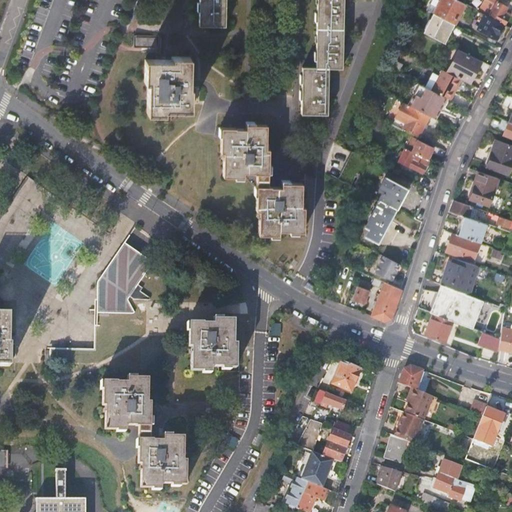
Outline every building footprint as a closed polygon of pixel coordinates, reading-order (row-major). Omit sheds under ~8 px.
[(225,2),(225,0),(199,0),(199,25),(225,26),(225,2)] [(316,0),(316,67),(302,67),(301,113),(327,114),(328,91),(328,84),(328,68),(342,68),(342,51),(343,44),(343,13),(343,5),(343,0),(316,0)] [(440,0),(433,13),(454,24),(465,4),(457,0),(440,0)] [(497,1),(497,0),(484,0),(479,11),(485,14),(505,24),(509,16),(503,13),(507,6),(497,1)] [(445,42),(454,24),(433,13),(424,32),(445,42)] [(497,38),(505,24),(485,14),(478,28),(497,38)] [(159,36),(134,36),(134,48),(156,49),(159,49),(159,36)] [(469,83),(481,61),(460,50),(448,71),(462,79),(469,83)] [(191,110),(190,57),(172,57),(172,60),(156,60),(145,59),(145,82),(148,82),(147,114),(165,114),(165,109),(191,110)] [(395,60),(392,66),(399,70),(402,64),(395,60)] [(444,97),(450,100),(462,79),(448,71),(442,68),(439,74),(431,89),(444,97)] [(432,72),(425,86),(431,89),(439,74),(432,72)] [(420,83),(414,94),(417,95),(423,85),(420,83)] [(370,90),(377,93),(380,89),(372,85),(370,90)] [(430,116),(436,119),(440,111),(435,108),(436,106),(438,106),(440,106),(444,97),(431,89),(425,86),(423,85),(417,95),(414,94),(409,104),(414,107),(430,116)] [(511,113),(509,121),(511,122),(511,96),(505,93),(500,103),(511,108),(511,113)] [(418,137),(430,116),(414,107),(409,104),(405,102),(393,124),(418,137)] [(494,116),(489,128),(511,136),(511,122),(509,121),(494,116)] [(266,147),(266,123),(246,123),(246,128),(221,126),(221,151),(224,151),(223,175),(244,175),(244,171),(254,171),(254,172),(257,172),(256,209),(259,209),(258,233),(279,234),(279,229),(303,230),(304,206),(301,206),(302,182),(281,182),(281,186),(271,186),(271,185),(268,185),(269,148),(266,147)] [(440,156),(443,150),(433,145),(411,135),(405,148),(427,159),(431,151),(440,156)] [(508,173),(511,161),(511,145),(496,140),(486,166),(508,173)] [(422,174),(429,160),(427,159),(405,148),(398,161),(422,174)] [(499,178),(478,171),(473,188),(475,189),(471,199),(490,205),(499,178)] [(383,191),(379,199),(397,208),(408,188),(385,177),(379,189),(383,191)] [(0,366),(9,367),(9,364),(24,364),(28,364),(33,364),(99,365),(163,365),(164,322),(165,270),(117,238),(110,233),(29,179),(0,220),(0,366)] [(397,208),(379,199),(373,209),(367,223),(373,227),(368,236),(377,241),(382,232),(385,233),(397,208)] [(454,199),(450,210),(465,215),(469,217),(472,206),(454,199)] [(472,206),(469,217),(477,219),(480,208),(472,206)] [(511,219),(490,212),(488,216),(498,220),(496,226),(508,231),(511,222),(511,219)] [(465,215),(458,234),(480,242),(481,239),(485,241),(490,228),(486,226),(487,223),(477,219),(469,217),(465,215)] [(458,234),(450,232),(447,239),(450,240),(446,250),(473,261),(480,242),(458,234)] [(400,263),(384,255),(376,270),(391,279),(400,263)] [(479,265),(458,258),(457,263),(449,260),(441,284),(447,286),(470,294),(479,265)] [(505,275),(498,272),(495,278),(503,281),(505,275)] [(372,284),(361,280),(359,285),(354,298),(367,303),(368,301),(366,299),(372,284)] [(385,281),(371,314),(384,320),(391,318),(402,288),(385,281)] [(444,294),(447,286),(441,284),(439,292),(444,294)] [(439,292),(431,312),(435,313),(452,320),(473,328),(484,299),(470,294),(447,286),(444,294),(439,292)] [(420,306),(431,309),(436,291),(425,288),(420,306)] [(452,320),(435,313),(433,319),(426,335),(445,341),(452,320)] [(213,323),(190,322),(189,346),(191,346),(191,370),(211,371),(211,367),(236,368),(235,348),(234,319),(213,319),(213,323)] [(281,323),(270,323),(270,336),(280,336),(281,323)] [(500,339),(500,341),(501,342),(500,350),(510,351),(510,354),(511,354),(511,329),(502,328),(500,339)] [(479,343),(498,350),(500,341),(500,339),(488,334),(481,332),(479,343)] [(360,368),(341,361),(332,383),(351,390),(360,368)] [(416,388),(423,370),(411,365),(404,368),(399,382),(411,387),(416,388)] [(128,382),(103,382),(102,406),(105,406),(105,430),(125,430),(125,427),(139,427),(138,488),(159,488),(159,484),(183,484),(183,436),(162,436),(162,440),(148,440),(148,431),(149,379),(128,379),(128,382)] [(404,413),(423,420),(433,395),(411,387),(407,397),(410,398),(408,403),(404,413)] [(345,399),(319,390),(315,402),(326,407),(327,403),(341,409),(345,399)] [(486,407),(487,405),(474,400),(470,410),(483,415),(486,407)] [(310,419),(323,424),(325,425),(330,412),(316,407),(310,419)] [(504,414),(486,407),(483,415),(473,439),(492,446),(504,414)] [(411,442),(413,443),(423,420),(404,413),(403,413),(401,418),(394,436),(407,441),(411,442)] [(291,437),(288,442),(313,452),(318,438),(320,439),(322,432),(320,431),(323,424),(310,419),(307,417),(298,440),(291,437)] [(398,417),(392,435),(394,436),(401,418),(398,417)] [(334,428),(350,434),(352,427),(337,421),(334,428)] [(450,424),(448,429),(454,432),(456,427),(450,424)] [(333,427),(322,455),(333,459),(340,462),(350,434),(334,428),(333,427)] [(384,458),(399,463),(404,448),(406,444),(407,441),(394,436),(392,435),(384,458)] [(463,445),(470,447),(473,440),(466,437),(463,445)] [(0,468),(8,468),(8,457),(8,453),(8,450),(0,450),(0,468)] [(313,452),(301,479),(307,481),(322,487),(326,476),(325,475),(327,469),(328,470),(333,459),(322,455),(313,452)] [(461,497),(467,480),(458,477),(461,465),(443,459),(434,486),(452,493),(451,495),(461,498),(461,497)] [(382,467),(377,485),(395,492),(401,473),(382,467)] [(54,468),(54,497),(38,497),(34,497),(34,511),(84,511),(84,497),(64,497),(64,468),(54,468)] [(274,469),(270,476),(275,477),(290,483),(288,487),(293,490),(288,503),(297,507),(307,481),(301,479),(274,469)] [(476,483),(467,480),(461,497),(470,500),(476,483)] [(307,481),(297,507),(296,508),(304,511),(305,511),(308,511),(316,497),(323,499),(328,489),(322,487),(307,481)] [(293,490),(288,487),(283,501),(288,503),(293,490)] [(437,508),(439,499),(425,494),(422,502),(437,508)] [(449,506),(450,503),(439,499),(437,508),(447,511),(449,506)] [(257,502),(253,511),(269,511),(271,507),(257,502)]
